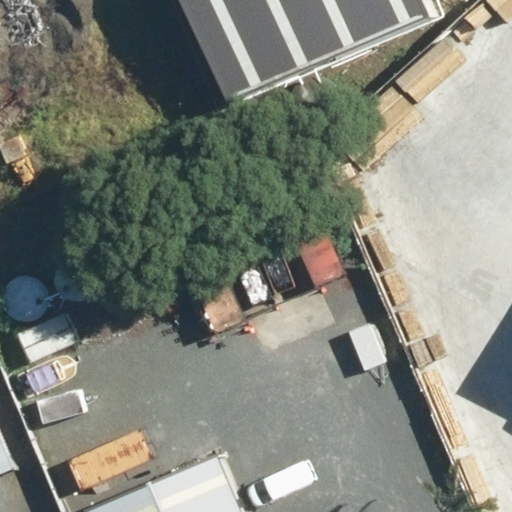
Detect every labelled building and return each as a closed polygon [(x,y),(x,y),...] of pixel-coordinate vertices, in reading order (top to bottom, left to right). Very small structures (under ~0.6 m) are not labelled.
[(192,0),(232,97),(439,13),(433,0),(192,0)] [(359,168),(349,177),(415,251),(511,165),(511,102),(477,63),(396,135),(388,126),(351,159),(359,168)] [(138,119),(83,152),(108,193),(163,159),(138,119)] [(64,311),(20,333),(34,362),(79,340),(64,311)] [(511,359),(458,384),(511,506),(511,359)] [(0,474),(11,471),(0,440),(0,474)] [(115,511),(258,511),(237,462),(115,511)]
